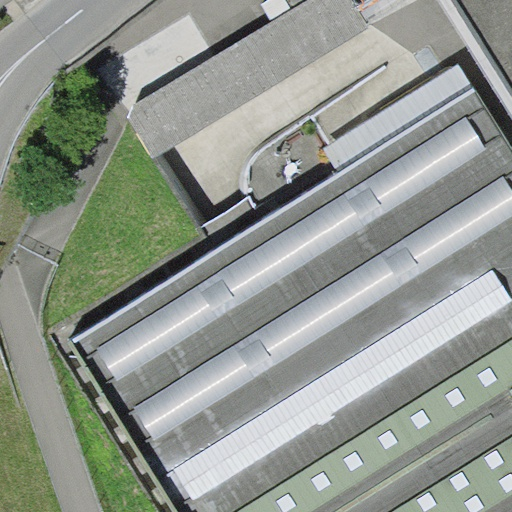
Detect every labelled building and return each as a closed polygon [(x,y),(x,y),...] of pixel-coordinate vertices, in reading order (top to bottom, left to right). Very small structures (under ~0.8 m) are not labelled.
[(133,106),(128,115),(154,158),(372,26),(356,0),(305,0),(271,21),(133,106)] [(271,21),(305,0),(270,0),(261,5),(271,21)] [(511,0),(450,0),(511,105),(511,0)] [(473,85),(458,63),(324,149),(338,171),(473,85)] [(338,171),(70,339),(175,511),(511,511),(511,147),(473,85),(338,171)]
